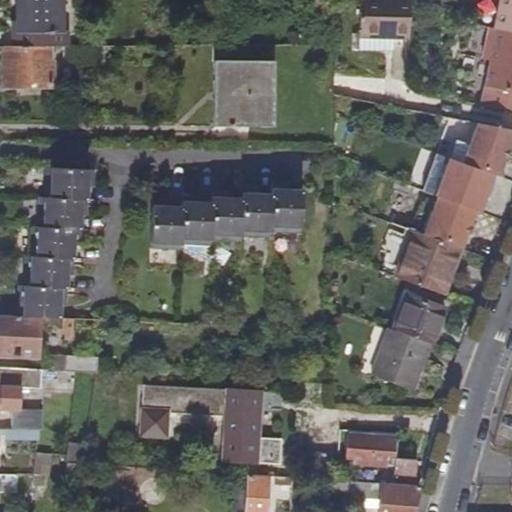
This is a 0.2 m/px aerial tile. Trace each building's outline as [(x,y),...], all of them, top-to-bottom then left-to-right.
[(15,0),(16,48),(47,48),(64,48),(65,48),(65,34),(60,34),(59,0),(15,0)] [(408,35),(408,0),(358,0),(359,35),(408,35)] [(511,0),(498,0),(493,28),(490,27),(483,58),(492,60),(487,85),(511,90),(511,0)] [(2,89),(51,89),(51,65),(47,65),(47,48),(16,48),(2,48),(2,89)] [(64,81),(74,81),(74,48),(65,48),(64,48),(64,81)] [(272,128),(272,64),(212,64),(212,128),(272,128)] [(493,175),(498,177),(511,139),(511,128),(480,122),(471,145),(464,165),(493,175)] [(450,160),(464,165),(471,145),(457,140),(450,159),(450,160)] [(425,187),(438,192),(450,160),(437,155),(425,187)] [(475,212),(479,213),(493,175),(464,165),(450,160),(438,192),(436,197),(438,198),(475,212)] [(38,319),(59,321),(60,291),(65,291),(67,260),(72,260),(74,231),(80,231),(81,201),(87,202),(88,172),(45,170),(44,199),(39,199),(37,229),(32,229),(30,258),(25,258),(24,288),(18,288),(17,319),(38,319)] [(301,235),(302,193),(271,192),(271,197),(241,196),(241,201),(212,200),(212,205),(182,204),(182,209),(152,208),(150,250),(180,252),(180,247),(211,247),(211,242),(241,244),(240,238),(270,239),(271,234),(301,235)] [(459,249),(460,250),(475,212),(438,198),(424,236),(459,249)] [(394,278),(412,285),(436,295),(439,287),(447,267),(451,269),(459,249),(424,236),(412,232),(394,278)] [(393,332),(428,345),(430,345),(442,311),(406,297),(393,332)] [(0,357),(36,359),(38,319),(17,319),(0,317),(0,357)] [(65,342),(72,343),(73,321),(62,321),(61,337),(65,337),(65,342)] [(370,376),(410,391),(428,345),(393,332),(387,329),(370,376)] [(42,372),(63,373),(64,359),(43,357),(42,372)] [(75,374),(93,375),(95,360),(64,359),(63,373),(75,374)] [(0,385),(37,387),(38,372),(0,369),(0,385)] [(0,387),(0,408),(18,410),(18,403),(25,403),(26,394),(19,393),(19,388),(0,387)] [(258,437),(261,399),(143,393),(141,435),(166,437),(168,412),(226,416),(223,459),(279,463),(281,439),(258,437)] [(36,440),(37,429),(4,429),(4,439),(36,440)] [(387,466),(387,455),(396,456),(396,437),(347,435),(346,457),(353,457),(353,464),(387,466)] [(75,463),(76,444),(69,443),(67,456),(66,463),(75,463)] [(335,480),(338,455),(307,453),(305,478),(330,480),(335,480)] [(414,482),(416,459),(396,458),(394,480),(414,482)] [(79,475),(80,464),(75,463),(66,463),(66,474),(79,475)] [(264,511),(266,476),(246,474),(243,511),(264,511)] [(413,511),(420,486),(419,486),(394,485),(335,480),(330,480),(329,491),(363,493),(362,499),(364,499),(380,500),(379,508),(379,511),(413,511)] [(316,510),(317,494),(291,492),(289,508),(316,510)] [(379,508),(380,500),(364,499),(364,507),(379,508)]
